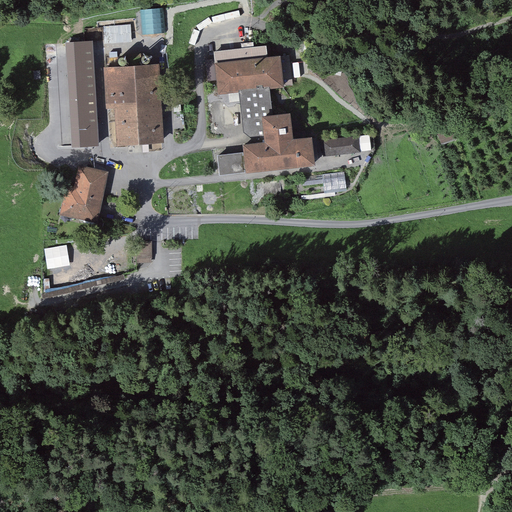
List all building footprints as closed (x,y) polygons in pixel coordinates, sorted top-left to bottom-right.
[(165,9),(143,10),(144,32),(166,31),(165,9)] [(133,42),(132,26),(109,27),(110,44),(133,42)] [(72,148),(100,147),(93,41),(65,43),(72,148)] [(215,54),(219,95),(240,93),(270,89),(285,88),(281,57),(268,58),(267,48),(215,54)] [(116,145),(164,142),(159,64),(101,68),(103,108),(114,108),(116,145)] [(270,89),(240,93),(245,137),(264,135),(262,118),(273,117),(270,89)] [(243,153),(246,174),(314,166),(311,139),(294,141),(291,115),(273,117),(262,118),(264,135),(265,144),(243,147),(243,153)] [(438,134),(442,145),(458,139),(454,129),(438,134)] [(325,143),(326,157),(359,154),(357,140),(325,143)] [(221,177),(246,174),(243,153),(219,156),(221,177)] [(62,216),(99,223),(108,173),(79,167),(75,188),(67,186),(62,216)] [(326,172),(327,189),(348,187),(346,170),(326,172)] [(152,263),(152,242),(137,242),(137,263),(152,263)] [(98,250),(48,262),(54,288),(104,276),(98,250)]
